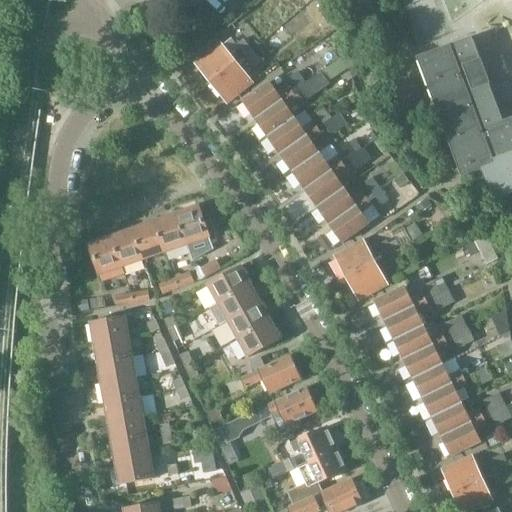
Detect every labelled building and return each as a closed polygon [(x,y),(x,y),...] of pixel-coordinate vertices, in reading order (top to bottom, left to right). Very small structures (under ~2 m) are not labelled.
[(322,72),(318,75),(255,119),(267,136),(295,117),(288,107),(298,100),(295,96),(301,92),(306,101),(315,95),(314,93),(329,82),(328,81),(347,67),(351,78),(358,75),(345,42),(340,29),(332,33),(343,58),(334,64),(322,72)] [(236,44),(245,55),(252,50),(243,38),(236,44)] [(195,63),(211,83),(237,63),(221,42),(195,63)] [(511,107),(497,113),(486,85),(488,84),(480,62),(478,63),(470,42),(421,60),(464,175),(483,168),(494,198),(511,191),(511,107)] [(252,50),(245,55),(254,67),(261,61),(252,50)] [(253,83),(237,63),(211,83),(227,103),(253,83)] [(243,101),(255,119),(318,75),(310,63),(290,77),(293,81),(277,92),(270,82),(243,101)] [(303,127),(295,117),(267,136),(280,154),(331,118),(323,106),(312,114),(315,118),(303,127)] [(331,118),(280,154),(292,171),(319,151),(312,141),(322,134),(318,127),(323,124),(331,136),(347,125),(338,113),(331,118)] [(348,158),(355,153),(347,142),(340,147),(348,158)] [(355,153),(348,158),(357,170),(372,159),(363,147),(355,153)] [(326,162),(319,151),(292,171),(304,189),(342,162),(336,155),(326,162)] [(347,170),(342,162),(304,189),(317,207),(345,187),(338,177),(347,170)] [(352,198),(345,187),(317,207),(330,225),(381,189),(380,188),(387,184),(379,172),(364,183),(370,191),(365,195),(362,191),(352,198)] [(403,172),(393,179),(400,188),(409,181),(403,172)] [(389,200),(381,189),(330,225),(342,243),(369,224),(361,212),(372,205),(369,202),(375,198),(381,206),(389,200)] [(198,206),(176,214),(187,245),(209,237),(198,206)] [(187,245),(176,214),(155,222),(165,253),(187,245)] [(133,229),(144,260),(165,253),(155,222),(133,229)] [(122,268),(123,268),(144,260),(133,229),(111,237),(122,268)] [(103,282),(125,275),(123,268),(122,268),(111,237),(89,245),(100,275),(101,275),(103,282)] [(486,265),(498,259),(488,237),(475,243),(486,265)] [(364,240),(335,256),(347,278),(376,262),(364,240)] [(384,257),(393,252),(387,240),(378,245),(384,257)] [(393,252),(384,257),(391,268),(399,264),(393,252)] [(207,277),(220,269),(214,259),(201,267),(207,277)] [(376,262),(347,278),(360,301),(388,285),(376,262)] [(240,267),(208,285),(218,303),(251,285),(240,267)] [(189,271),(174,277),(178,288),(193,282),(189,271)] [(178,288),(174,277),(159,283),(164,294),(178,288)] [(431,296),(432,296),(448,289),(444,280),(436,284),(435,280),(425,285),(430,296),(431,296)] [(261,303),(251,285),(218,303),(228,321),(261,303)] [(375,301),(384,320),(425,300),(421,291),(410,296),(405,286),(375,301)] [(448,289),(432,296),(438,310),(455,302),(448,289)] [(147,290),(131,292),(133,303),(149,301),(147,290)] [(133,303),(131,292),(116,295),(118,306),(133,303)] [(430,309),(425,300),(384,320),(394,339),(423,325),(418,314),(430,309)] [(228,321),(238,339),(270,321),(261,303),(228,321)] [(168,330),(177,326),(171,314),(163,318),(168,330)] [(451,336),(468,328),(461,315),(445,323),(451,336)] [(91,322),(94,343),(129,337),(125,316),(91,322)] [(151,333),(160,329),(156,320),(147,324),(151,333)] [(270,321),(238,339),(248,358),(281,340),(270,321)] [(394,339),(403,358),(444,338),(440,330),(429,335),(423,325),(394,339)] [(182,338),(177,326),(168,330),(174,342),(182,338)] [(468,328),(451,336),(457,349),(474,341),(468,328)] [(94,343),(98,364),(132,357),(129,337),(94,343)] [(448,347),(444,338),(403,358),(413,378),(442,363),(437,352),(448,347)] [(161,355),(170,352),(164,340),(156,343),(161,355)] [(502,360),(496,347),(480,353),(486,367),(502,360)] [(170,352),(161,355),(166,367),(175,364),(170,352)] [(185,368),(194,364),(188,352),(180,356),(185,368)] [(241,378),(227,385),(231,394),(263,380),(269,394),(300,380),(290,356),(241,378)] [(136,377),(132,357),(98,364),(102,384),(136,377)] [(442,363),(413,378),(422,397),(463,377),(459,368),(447,374),(442,363)] [(199,376),(194,364),(185,368),(190,379),(199,376)] [(486,367),(469,375),(475,388),(493,380),(486,367)] [(102,384),(105,404),(140,398),(136,377),(102,384)] [(463,377),(422,397),(432,417),(462,402),(457,391),(467,386),(463,377)] [(177,391),(185,387),(181,378),(173,382),(177,391)] [(185,387),(177,391),(181,400),(189,396),(185,387)] [(220,428),(213,431),(226,462),(229,460),(222,446),(228,443),(238,438),(244,430),(272,417),(280,414),(285,426),(317,412),(306,388),(266,406),(267,407),(220,428)] [(489,413),(505,405),(499,393),(482,401),(489,413)] [(105,404),(109,424),(143,418),(140,398),(105,404)] [(462,402),(432,417),(441,436),(482,416),(477,407),(467,412),(462,402)] [(505,405),(489,413),(495,426),(511,418),(505,405)] [(482,416),(441,436),(451,456),(482,442),(476,430),(487,424),(482,416)] [(147,438),(143,418),(109,424),(113,444),(147,438)] [(160,425),(161,435),(171,433),(169,423),(160,425)] [(337,449),(327,426),(290,443),(294,452),(301,449),(307,462),(337,449)] [(171,433),(161,435),(163,445),(173,443),(171,433)] [(113,444),(116,464),(151,458),(147,438),(113,444)] [(318,484),(347,471),(337,449),(307,462),(306,463),(296,468),(304,484),(286,492),(292,506),(321,493),(318,484)] [(487,461),(492,474),(509,466),(503,454),(487,461)] [(453,493),(483,479),(472,456),(442,469),(453,493)] [(154,479),(151,458),(116,464),(120,485),(154,479)] [(281,462),(286,472),(293,469),(289,459),(281,462)] [(177,464),(167,466),(169,476),(178,474),(177,464)] [(511,472),(509,466),(492,474),(498,487),(511,480),(511,472)] [(226,478),(212,481),(213,484),(215,484),(217,493),(232,490),(226,478)] [(483,479),(453,493),(461,511),(472,511),(494,502),(483,479)] [(351,480),(321,493),(292,506),(280,511),(321,511),(322,511),(320,507),(323,506),(326,511),(342,511),(362,503),(351,480)] [(259,486),(241,494),(240,494),(247,508),(265,501),(259,486)] [(183,498),(173,500),(175,510),(184,508),(183,498)] [(124,509),(124,511),(160,511),(159,502),(124,509)]
